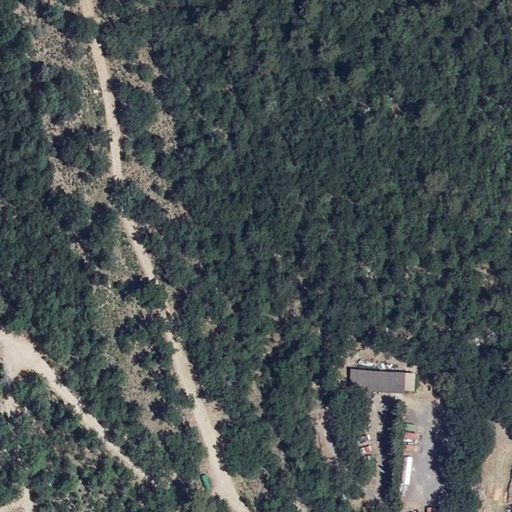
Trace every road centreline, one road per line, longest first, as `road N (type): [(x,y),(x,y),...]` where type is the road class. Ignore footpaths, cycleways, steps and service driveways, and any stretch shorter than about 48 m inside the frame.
road 1 (track): [(240,511),(215,456),(77,0)]
road 2 (track): [(20,353),(130,467),(190,496),(231,498)]
road 3 (track): [(28,511),(8,381),(20,353)]
